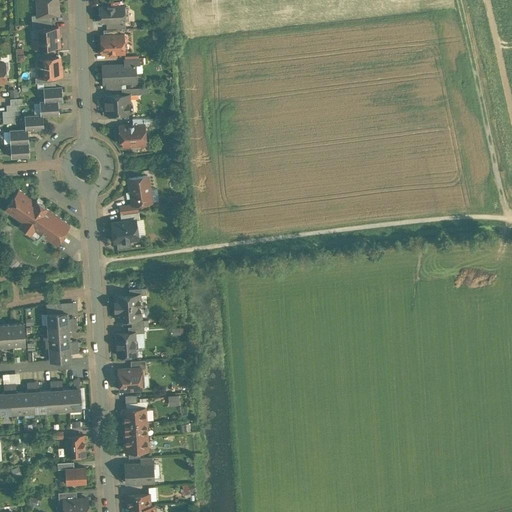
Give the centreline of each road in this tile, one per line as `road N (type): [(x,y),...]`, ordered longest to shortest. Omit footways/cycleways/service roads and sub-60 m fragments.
road 1 (track): [(511,218),(459,215),(94,260)]
road 2 (track): [(459,0),(507,217)]
road 3 (residential): [(88,189),(101,362)]
road 4 (residential): [(101,362),(111,511)]
road 5 (residential): [(78,0),(84,145)]
